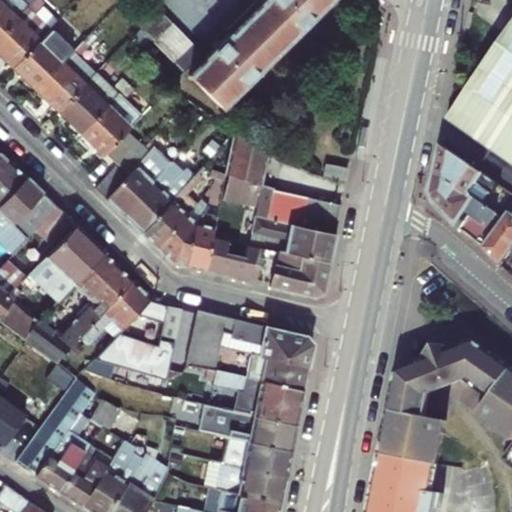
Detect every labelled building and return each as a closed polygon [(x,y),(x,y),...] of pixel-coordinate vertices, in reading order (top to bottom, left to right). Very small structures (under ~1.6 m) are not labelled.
[(0,0),(0,37),(35,0),(0,0)] [(0,53),(14,67),(39,41),(50,29),(34,13),(45,2),(42,0),(35,0),(0,37),(0,53)] [(190,76),(222,108),(330,0),(262,0),(260,3),(262,5),(203,58),(206,61),(190,76)] [(133,19),(141,27),(144,31),(163,12),(152,2),(133,19)] [(155,41),(173,23),(163,12),(144,31),(155,41)] [(164,51),(183,33),(173,23),(155,41),(162,48),(164,51)] [(511,24),(446,119),(511,164),(511,24)] [(77,33),(65,46),(72,52),(84,41),(77,33)] [(174,61),(192,42),(183,33),(164,51),(174,61)] [(37,89),(62,62),(39,41),(14,67),(37,89)] [(90,46),(84,41),(72,52),(78,57),(90,46)] [(202,53),(192,42),(174,61),(184,71),(202,53)] [(59,111),(85,84),(62,62),(37,89),(59,111)] [(82,132),(129,83),(122,77),(112,87),(96,72),(85,84),(59,111),(82,132)] [(126,99),(135,89),(129,83),(82,132),(105,154),(108,150),(130,128),(142,115),(126,99)] [(130,128),(108,150),(119,160),(141,139),(130,128)] [(235,130),(225,175),(261,184),(269,148),(235,130)] [(131,172),(126,177),(105,198),(123,216),(173,161),(179,155),(157,134),(147,145),(144,147),(150,153),(131,172)] [(141,139),(119,160),(131,172),(150,153),(144,147),(147,145),(141,139)] [(484,188),(491,179),(441,144),(436,171),(504,220),(509,211),(511,207),(511,199),(508,196),(504,202),(484,188)] [(0,178),(14,164),(0,150),(0,178)] [(183,170),(173,161),(123,216),(140,233),(172,199),(196,173),(202,167),(194,159),(183,170)] [(0,206),(28,178),(14,164),(0,178),(0,206)] [(94,188),(105,198),(126,177),(115,167),(94,188)] [(202,167),(196,173),(201,177),(206,171),(202,167)] [(321,179),(345,183),(348,171),(323,167),(321,179)] [(482,249),(504,220),(436,171),(432,191),(436,203),(482,249)] [(172,199),(187,213),(196,201),(186,192),(201,177),(196,173),(172,199)] [(256,207),(248,243),(260,246),(329,263),(335,234),(300,225),(284,222),(266,218),(273,189),(273,188),(261,184),(225,175),(219,198),(256,207)] [(0,239),(22,217),(44,193),(28,178),(0,206),(0,239)] [(342,204),(290,193),(273,189),(266,218),(284,222),(300,225),(335,234),(338,220),(342,204)] [(54,203),(44,193),(22,217),(32,226),(54,203)] [(187,213),(172,199),(140,233),(155,248),(187,213)] [(204,209),(196,201),(187,213),(195,221),(204,209)] [(39,229),(50,239),(70,218),(59,207),(39,229)] [(216,212),(204,209),(195,221),(196,221),(213,226),(216,212)] [(511,252),(511,213),(509,211),(504,220),(482,249),(501,267),(511,252)] [(196,221),(195,221),(187,213),(155,248),(171,263),(184,266),(196,221)] [(213,226),(196,221),(184,266),(202,271),(211,233),(213,226)] [(77,225),(47,256),(75,284),(105,252),(77,225)] [(211,233),(202,271),(252,282),(260,246),(248,243),(211,233)] [(260,246),(252,282),(314,297),(323,292),(329,263),(260,246)] [(56,363),(105,312),(134,281),(105,252),(75,284),(92,299),(59,334),(50,326),(57,318),(50,310),(23,339),(56,363)] [(0,268),(0,304),(11,294),(26,277),(8,260),(0,268)] [(153,299),(134,281),(105,312),(124,330),(153,299)] [(11,294),(0,304),(0,321),(23,339),(50,310),(58,302),(44,288),(25,307),(11,294)] [(151,301),(146,325),(162,330),(168,306),(151,301)] [(168,306),(162,330),(160,341),(174,344),(182,309),(168,306)] [(218,346),(309,366),(313,345),(306,335),(197,310),(185,364),(213,370),(217,354),(218,346)] [(90,365),(96,358),(116,339),(105,329),(79,354),(90,365)] [(116,339),(96,358),(165,379),(174,344),(160,341),(159,345),(119,335),(116,339)] [(433,511),(437,494),(431,493),(444,422),(424,418),(428,393),(461,381),(486,400),(474,416),(511,443),(500,459),(501,462),(511,470),(511,367),(473,340),(445,351),(443,348),(425,355),(426,358),(393,370),(366,511),(433,511)] [(304,390),(309,366),(218,346),(217,354),(234,358),(230,374),(304,390)] [(217,354),(213,370),(230,374),(234,358),(217,354)] [(239,391),(235,411),(297,424),(304,390),(230,374),(213,370),(210,385),(239,391)] [(76,379),(14,463),(34,476),(81,414),(96,393),(76,379)] [(89,418),(102,425),(117,434),(126,439),(130,441),(141,425),(142,423),(102,397),(89,418)] [(24,417),(0,399),(0,442),(4,445),(24,417)] [(219,435),(222,435),(230,437),(291,450),(297,424),(235,411),(204,404),(199,430),(219,435)] [(60,493),(74,469),(102,425),(89,418),(81,414),(34,476),(60,493)] [(109,465),(126,439),(117,434),(101,460),(109,465)] [(224,463),(230,437),(222,435),(219,435),(214,461),(224,463)] [(291,450),(230,437),(224,463),(286,476),(291,450)] [(88,511),(107,511),(147,453),(130,441),(126,439),(109,465),(80,507),(88,511)] [(150,449),(147,453),(107,511),(144,511),(153,500),(166,478),(167,470),(151,460),(156,453),(150,449)] [(80,507),(109,465),(101,460),(95,456),(82,475),(74,469),(60,493),(80,507)] [(286,476),(224,463),(214,461),(211,460),(208,477),(199,476),(197,485),(209,487),(281,501),(286,476)] [(0,491),(0,500),(16,511),(43,511),(5,484),(0,491)] [(278,511),(281,501),(209,487),(204,511),(209,511),(278,511)]
